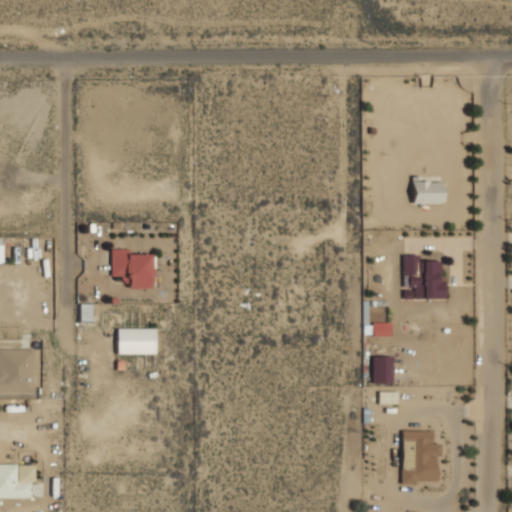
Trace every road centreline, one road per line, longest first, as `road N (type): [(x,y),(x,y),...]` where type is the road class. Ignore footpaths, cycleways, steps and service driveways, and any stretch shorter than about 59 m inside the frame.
road 1 (residential): [(511,53),(0,52)]
road 2 (residential): [(490,53),(484,511)]
